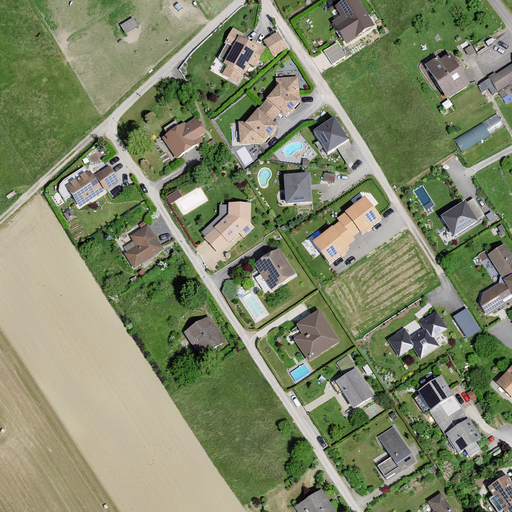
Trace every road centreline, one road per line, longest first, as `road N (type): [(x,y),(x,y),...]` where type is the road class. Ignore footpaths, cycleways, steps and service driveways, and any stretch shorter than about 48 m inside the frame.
road 1 (residential): [(240,0),(105,124),(357,511)]
road 2 (track): [(105,124),(0,221)]
